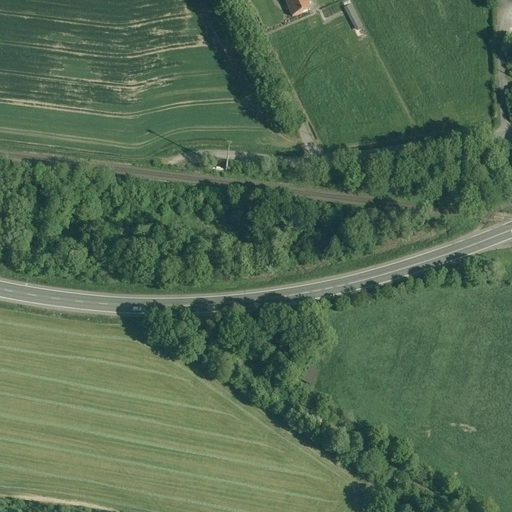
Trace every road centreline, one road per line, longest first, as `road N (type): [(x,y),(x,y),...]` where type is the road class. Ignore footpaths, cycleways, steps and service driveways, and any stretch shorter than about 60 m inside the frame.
road 1 (secondary): [(0,288),(130,306),(239,302),(350,284),(511,230)]
road 2 (unclassified): [(511,134),(316,160)]
road 3 (unclassified): [(316,160),(233,0)]
road 4 (unclassified): [(316,160),(180,160)]
